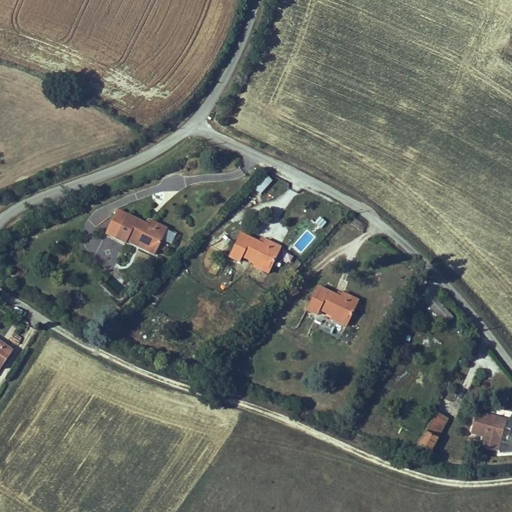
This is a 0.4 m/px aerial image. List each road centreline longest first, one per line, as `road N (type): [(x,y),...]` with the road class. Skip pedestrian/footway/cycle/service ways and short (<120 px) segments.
road 1 (track): [(0,288),(166,378),(261,405),(420,472),(458,480),(511,476)]
road 2 (residential): [(192,122),(353,201),(433,270),(511,363)]
road 3 (unclassified): [(0,217),(10,205),(127,159),(192,122)]
road 4 (unclassified): [(246,0),(192,122)]
